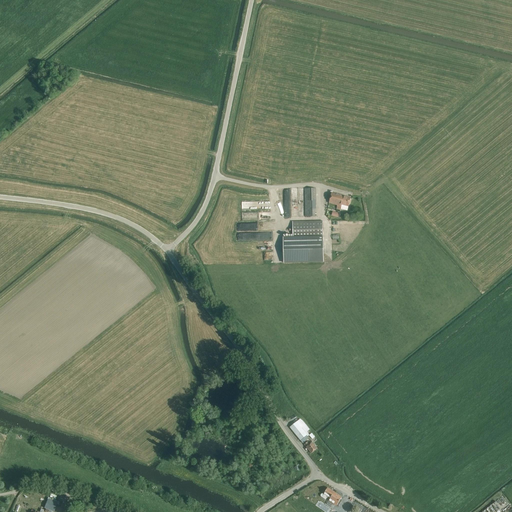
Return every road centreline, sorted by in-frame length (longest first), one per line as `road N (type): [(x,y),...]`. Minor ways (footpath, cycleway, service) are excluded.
road 1 (unclassified): [(167,252),(207,199),(251,0)]
road 2 (tertiary): [(318,472),(167,252)]
road 3 (tertiary): [(167,252),(119,218),(0,198)]
